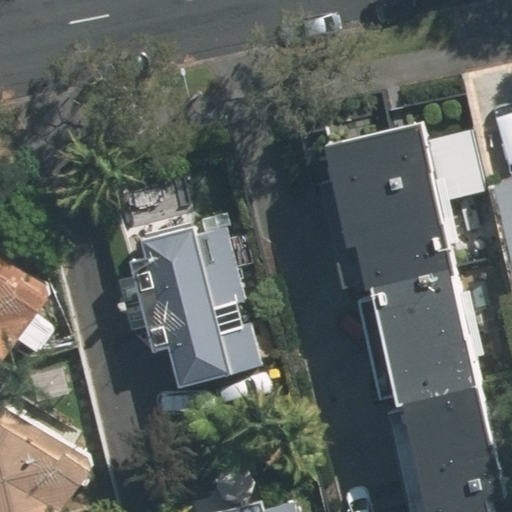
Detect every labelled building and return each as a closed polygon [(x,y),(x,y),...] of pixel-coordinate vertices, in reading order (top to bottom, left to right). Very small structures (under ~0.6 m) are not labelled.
[(374,281),(459,263),(427,120),(333,142),(357,246),(365,244),(374,281)] [(511,182),(495,187),(511,264),(511,182)] [(262,363),(228,228),(199,236),(198,230),(148,244),(150,254),(133,259),(158,354),(176,350),(186,387),(235,374),(233,370),(262,363)] [(0,378),(61,294),(0,254),(0,378)] [(404,397),(485,379),(459,263),(374,281),(375,287),(379,285),(404,397)] [(485,379),(404,397),(406,404),(412,403),(436,511),(500,511),(497,500),(511,496),(485,379)] [(71,511),(104,465),(0,396),(0,511),(71,511)]
